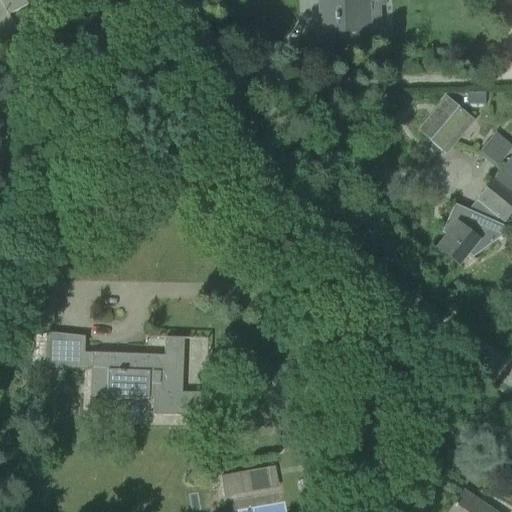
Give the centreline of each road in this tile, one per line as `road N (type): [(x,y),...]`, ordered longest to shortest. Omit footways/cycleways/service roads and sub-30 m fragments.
road 1 (tertiary): [(511,376),(352,268),(290,204),(161,0)]
road 2 (track): [(37,0),(0,234)]
